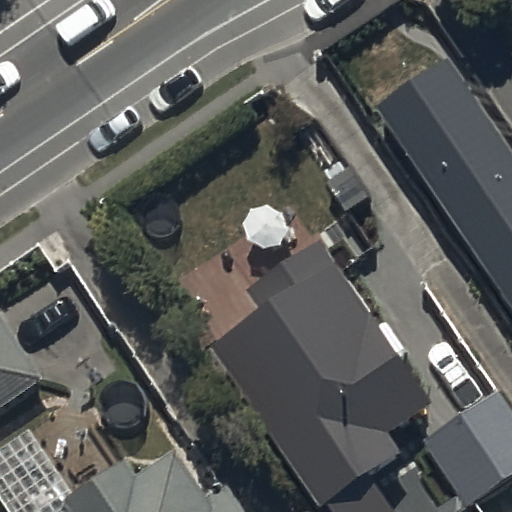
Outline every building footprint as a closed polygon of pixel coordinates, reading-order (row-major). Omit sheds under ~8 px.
[(511,147),(458,67),(377,121),(488,288),(494,284),(511,310),(511,147)] [(435,416),(313,235),(299,245),(284,223),(242,251),(257,273),(243,283),(268,321),(210,360),(313,511),(387,511),(372,490),(409,465),(394,444),(435,416)] [(0,421),(47,390),(0,318),(0,421)] [(479,511),(511,489),(511,413),(501,397),(425,450),(467,511),(479,511)] [(133,476),(79,511),(240,511),(230,496),(211,509),(181,465),(143,490),(133,476)]
